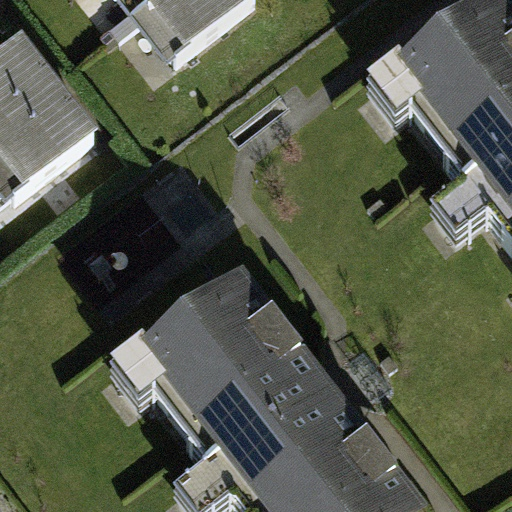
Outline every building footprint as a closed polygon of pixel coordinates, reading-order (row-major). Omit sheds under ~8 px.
[(113,0),(141,35),(186,0),(113,0)] [(229,0),(186,0),(141,35),(177,81),(249,25),(229,0)] [(387,96),(511,258),(511,29),(498,11),(387,96)] [(8,71),(0,77),(0,153),(45,119),(8,71)] [(45,119),(0,153),(0,210),(8,221),(81,165),(45,119)] [(132,355),(248,511),(406,511),(235,280),(132,355)]
